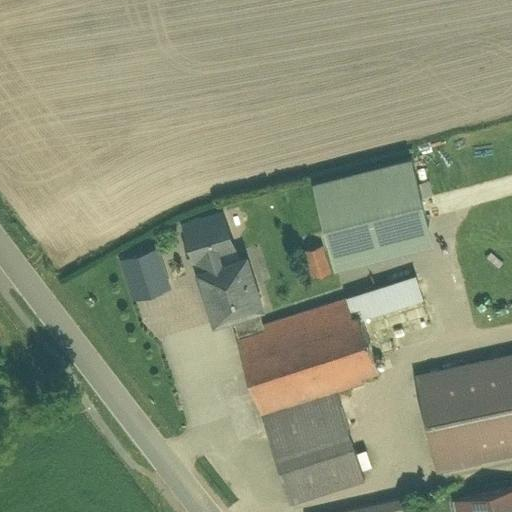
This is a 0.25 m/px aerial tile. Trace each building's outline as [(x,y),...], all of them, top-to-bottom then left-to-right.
[(421,152),(320,178),(343,264),(443,238),(421,152)] [(189,219),(202,263),(229,254),(227,247),(243,242),(232,206),(189,219)] [(164,240),(126,252),(139,294),(178,281),(164,240)] [(328,241),(313,246),(321,274),(337,270),(328,241)] [(229,254),(202,263),(220,319),(237,314),(265,305),(273,303),(256,246),(229,254)] [(367,313),(431,293),(424,272),(360,291),(367,313)] [(241,327),(266,408),(344,384),(385,372),(367,313),(360,291),(269,319),(241,327)] [(269,319),(265,305),(237,314),(241,327),(269,319)] [(511,349),(422,369),(443,467),(511,451),(511,349)] [(293,497),(371,473),(344,384),(266,408),(293,497)] [(511,511),(511,484),(458,497),(461,511),(511,511)] [(388,500),(390,511),(395,511),(416,508),(413,494),(388,500)] [(390,511),(388,500),(331,511),(390,511)]
